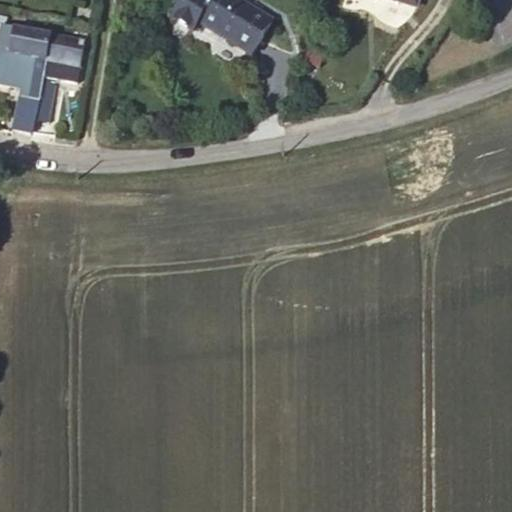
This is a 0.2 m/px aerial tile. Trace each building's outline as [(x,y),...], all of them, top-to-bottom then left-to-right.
[(198,23),(211,2),(208,0),(183,0),(171,19),(193,32),(198,23)] [(251,56),(272,22),(235,0),(212,0),(211,2),(198,23),(251,56)] [(387,0),(416,9),(418,0),(376,0),(379,1),(379,0),(387,0)] [(8,19),(5,29),(31,35),(33,24),(8,19)] [(5,29),(2,29),(0,37),(0,66),(31,72),(44,74),(49,39),(31,35),(5,29)] [(84,45),(49,39),(44,74),(43,78),(56,81),(78,85),(84,45)] [(43,78),(44,74),(31,72),(23,112),(35,114),(37,114),(38,115),(43,78)] [(56,81),(43,78),(38,115),(37,123),(49,125),(56,81)] [(31,136),(35,114),(23,112),(22,112),(18,133),(31,136)]
